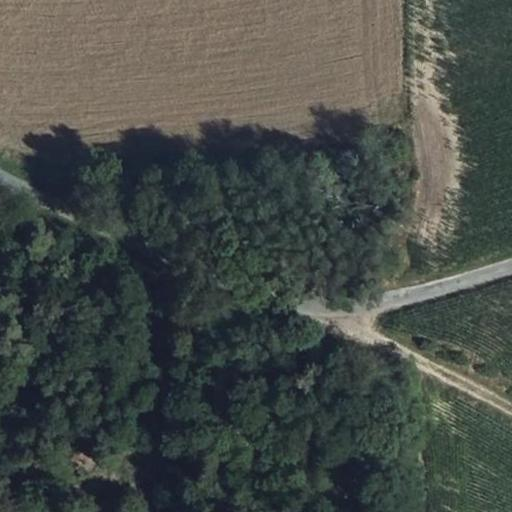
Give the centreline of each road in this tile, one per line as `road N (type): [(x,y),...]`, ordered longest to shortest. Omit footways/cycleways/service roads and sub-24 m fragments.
road 1 (unclassified): [(0,174),(181,267),(350,319),(511,270)]
road 2 (track): [(181,267),(170,311),(154,511)]
road 3 (track): [(350,319),(511,410)]
